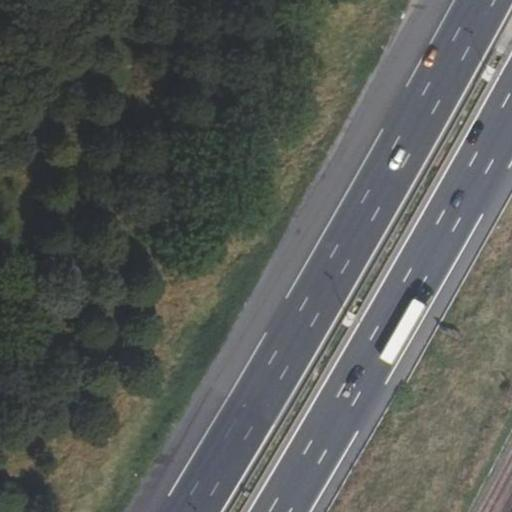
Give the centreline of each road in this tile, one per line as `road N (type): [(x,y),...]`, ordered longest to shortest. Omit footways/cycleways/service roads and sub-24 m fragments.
road 1 (motorway): [(488,0),(192,511)]
road 2 (motorway): [(280,511),(511,110)]
